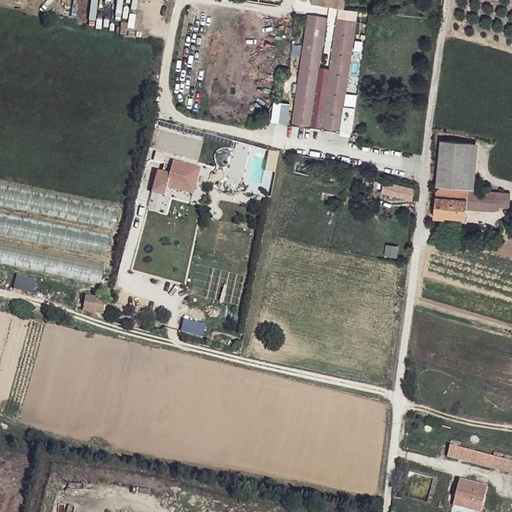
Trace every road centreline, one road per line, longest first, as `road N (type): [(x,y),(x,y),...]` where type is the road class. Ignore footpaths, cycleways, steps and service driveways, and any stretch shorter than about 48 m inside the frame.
road 1 (residential): [(449,0),(387,511)]
road 2 (track): [(0,291),(111,327),(398,397)]
